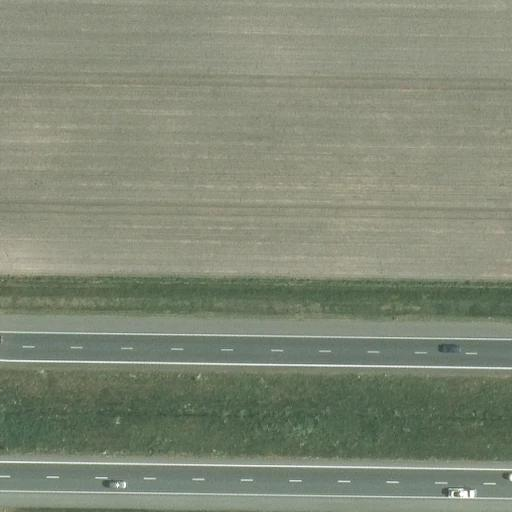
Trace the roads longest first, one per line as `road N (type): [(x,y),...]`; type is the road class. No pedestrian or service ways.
road 1 (motorway): [(511,355),(0,347)]
road 2 (motorway): [(0,476),(511,484)]
